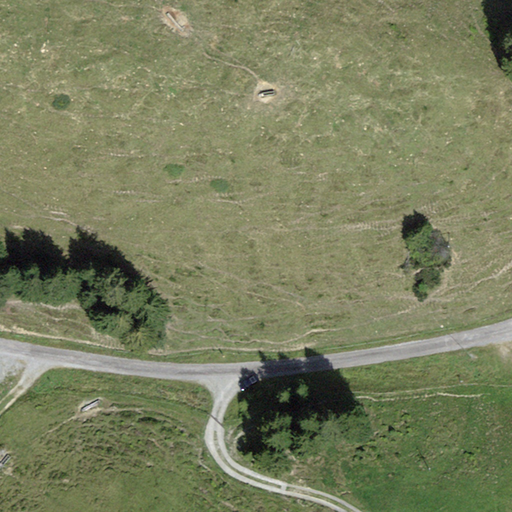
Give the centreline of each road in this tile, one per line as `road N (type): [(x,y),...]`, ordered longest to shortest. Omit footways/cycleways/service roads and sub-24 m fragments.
road 1 (track): [(232,373),(376,357),(511,329)]
road 2 (track): [(356,511),(243,472),(224,457),(215,438),(232,373)]
road 3 (track): [(45,354),(232,373)]
